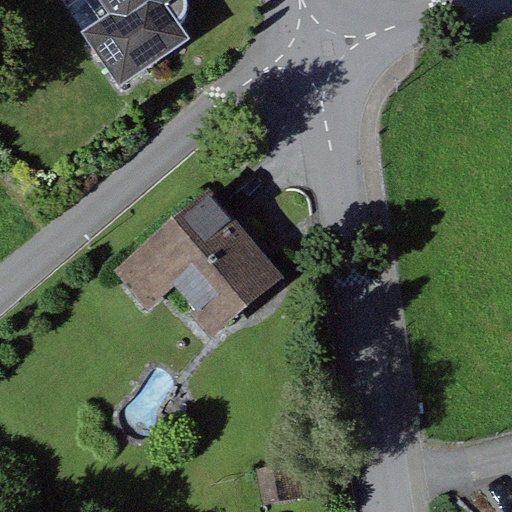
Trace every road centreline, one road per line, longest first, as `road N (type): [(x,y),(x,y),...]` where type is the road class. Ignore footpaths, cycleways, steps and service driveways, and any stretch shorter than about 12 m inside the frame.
road 1 (residential): [(313,49),(383,511)]
road 2 (residential): [(313,49),(226,98),(0,296)]
road 3 (residential): [(313,49),(452,0)]
